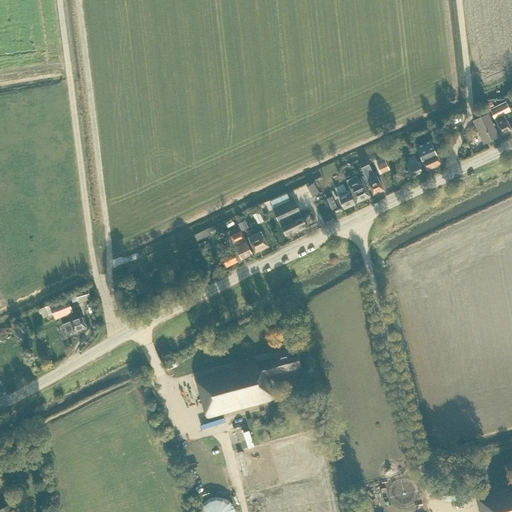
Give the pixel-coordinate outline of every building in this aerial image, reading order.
[(503,115),(510,111),(506,104),(490,112),(494,119),(502,135),(511,131),(503,115)] [(484,143),(497,137),(487,115),(473,121),(484,143)] [(430,128),(434,137),(446,131),(442,122),(430,128)] [(426,171),(440,164),(430,141),(415,147),(419,157),(426,171)] [(419,161),(417,162),(414,155),(407,159),(409,163),(406,164),(412,177),(422,173),(419,167),(421,166),(419,161)] [(377,165),(378,168),(380,173),(381,174),(389,171),(389,169),(386,164),(385,161),(377,165)] [(377,177),(375,178),(368,165),(361,168),(365,177),(367,181),(373,195),(383,191),(377,177)] [(369,197),(361,179),(359,180),(357,175),(346,181),(348,185),(356,203),(369,197)] [(318,187),(316,184),(305,190),(307,193),(305,193),(309,200),(320,193),(317,187),(318,187)] [(344,209),(354,204),(348,191),(346,192),(342,185),(335,188),(344,209)] [(326,199),(331,211),(337,208),(332,197),(326,199)] [(279,205),(276,198),(269,201),(272,208),(279,205)] [(306,226),(300,215),(294,202),(273,212),(285,237),(294,232),(306,226)] [(257,224),(263,221),(258,213),(253,215),(257,224)] [(242,231),(247,228),(244,221),(238,224),(242,231)] [(216,232),(213,226),(194,235),(197,241),(211,234),(216,232)] [(241,259),(241,260),(252,255),(245,240),(244,240),(238,227),(225,233),(227,238),(229,236),(237,252),(233,254),(233,253),(221,259),(226,267),(237,262),(237,261),(241,259)] [(255,253),(268,247),(260,231),(247,238),(255,253)] [(125,266),(128,273),(136,270),(133,263),(125,266)] [(137,295),(145,292),(140,277),(132,280),(137,295)] [(90,299),(87,289),(75,293),(78,303),(90,299)] [(63,303),(48,309),(52,319),(67,313),(68,314),(67,315),(70,322),(62,325),(66,335),(74,332),(74,333),(86,328),(79,310),(78,310),(72,312),(70,306),(65,308),(63,303)] [(272,375),(300,367),(297,353),(269,361),(264,363),(264,360),(196,379),(206,417),(275,399),(268,375),(272,374),(272,375)] [(242,442),(250,440),(247,428),(239,430),(242,442)] [(511,511),(511,488),(477,499),(480,511),(511,511)] [(19,511),(11,498),(3,502),(6,506),(0,510),(0,511),(19,511)]
